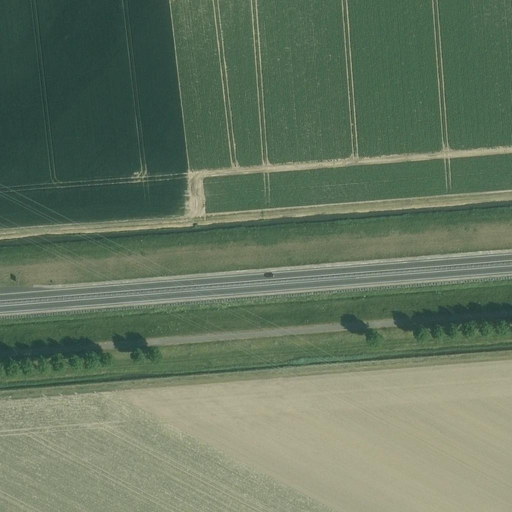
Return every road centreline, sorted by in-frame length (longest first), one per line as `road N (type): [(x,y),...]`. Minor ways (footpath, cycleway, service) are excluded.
road 1 (trunk): [(511,258),(0,299)]
road 2 (trunk): [(0,309),(511,269)]
